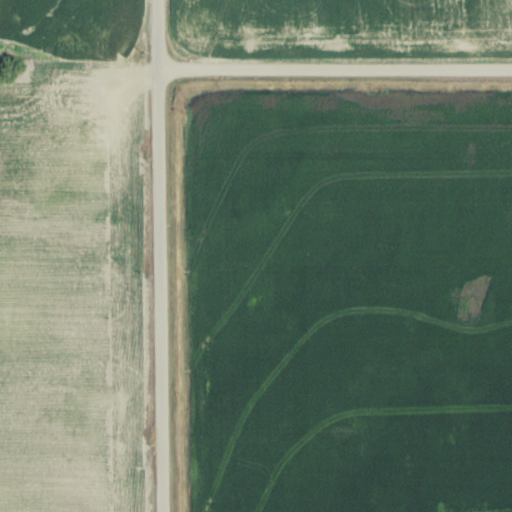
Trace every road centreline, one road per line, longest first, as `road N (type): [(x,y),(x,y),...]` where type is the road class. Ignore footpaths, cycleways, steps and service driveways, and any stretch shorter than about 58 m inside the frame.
road 1 (residential): [(171,511),(169,0)]
road 2 (residential): [(511,80),(170,81)]
